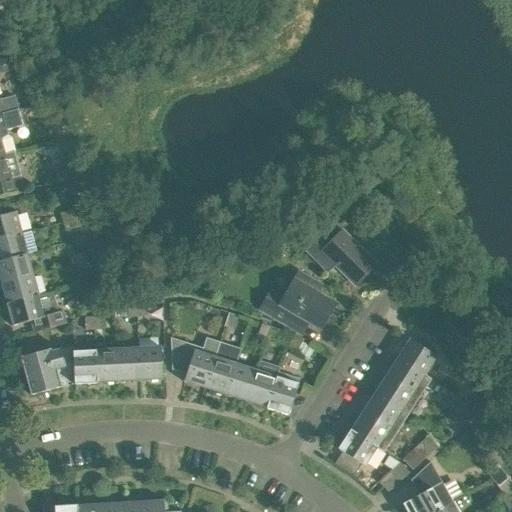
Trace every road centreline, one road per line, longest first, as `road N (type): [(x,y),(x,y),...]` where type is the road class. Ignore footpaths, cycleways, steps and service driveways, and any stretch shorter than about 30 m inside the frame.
road 1 (residential): [(277,466),(188,435),(141,429),(2,453)]
road 2 (residential): [(277,466),(384,298)]
